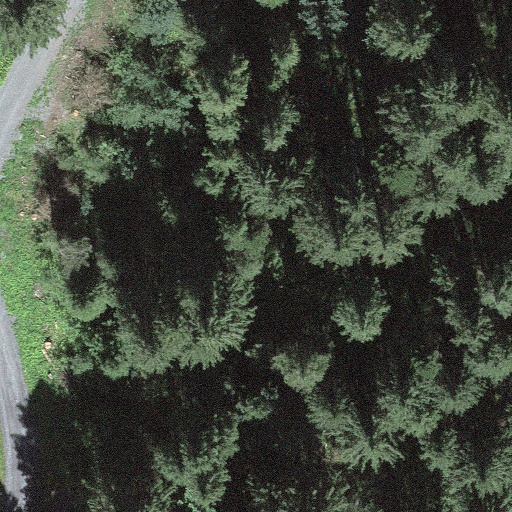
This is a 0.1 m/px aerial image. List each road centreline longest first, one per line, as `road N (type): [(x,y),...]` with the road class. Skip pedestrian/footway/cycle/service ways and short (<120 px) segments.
road 1 (track): [(0,357),(16,430),(21,511)]
road 2 (track): [(69,0),(0,135)]
